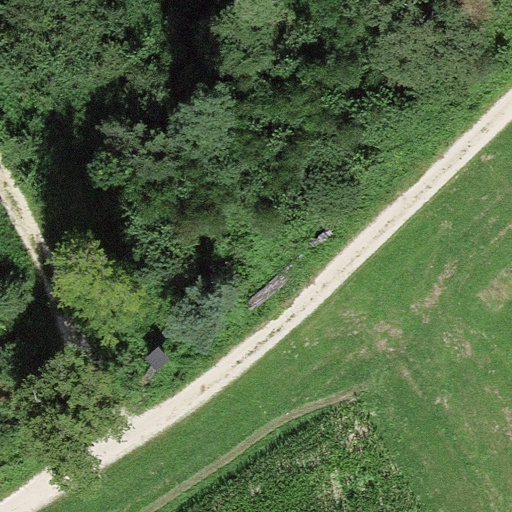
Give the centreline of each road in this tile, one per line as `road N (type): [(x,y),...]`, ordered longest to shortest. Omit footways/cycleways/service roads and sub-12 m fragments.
road 1 (track): [(0,511),(261,344),(511,98)]
road 2 (track): [(108,445),(77,333),(0,167)]
